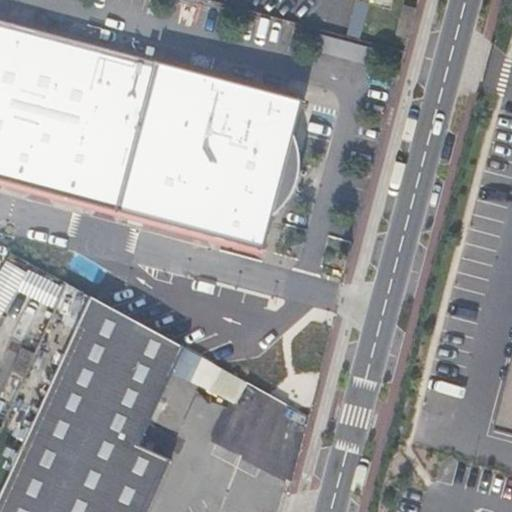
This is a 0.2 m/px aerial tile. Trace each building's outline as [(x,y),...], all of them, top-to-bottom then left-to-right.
[(395,1),(389,0),(373,0),(368,21),(389,26),(395,1)] [(305,100),(0,21),(0,178),(266,248),(275,214),(299,123),(305,100)] [(303,137),(299,123),(275,214),(285,205),(291,196),(297,186),(302,173),(304,159),(304,148),(303,137)] [(10,259),(0,274),(0,317),(30,271),(10,259)] [(29,313),(40,319),(56,290),(45,284),(29,313)] [(144,511),(167,464),(135,448),(182,345),(99,299),(72,356),(40,341),(23,377),(0,426),(0,511),(144,511)] [(318,381),(331,331),(271,316),(258,366),(318,381)] [(511,355),(491,433),(511,438),(511,355)] [(275,424),(286,402),(247,380),(219,431),(262,456),(278,426),(275,424)]
